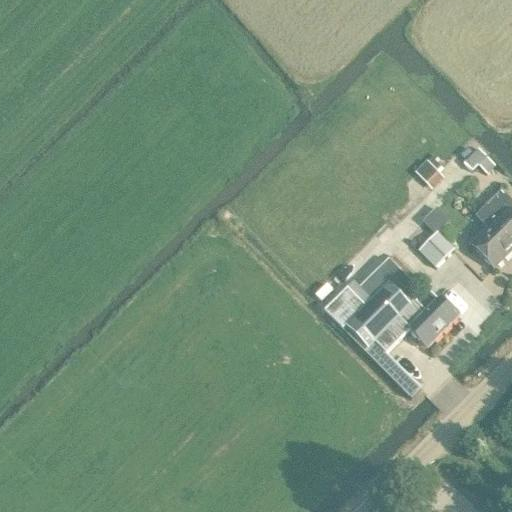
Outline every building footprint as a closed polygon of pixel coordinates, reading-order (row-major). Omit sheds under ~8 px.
[(475,154),(463,166),(472,174),(478,168),(481,171),(486,177),(494,169),(478,152),(475,154)] [(426,164),(415,176),(425,185),(436,173),(429,166),(426,164)] [(487,231),(470,248),(494,272),(511,254),(511,203),(501,193),(475,219),(487,231)] [(419,254),(436,270),(454,252),(438,236),(419,254)] [(426,317),(415,307),(418,304),(410,296),(417,290),(389,262),(360,291),(354,285),(334,305),(324,314),(411,403),(421,393),(386,358),(409,334),(426,351),(456,321),(439,304),(426,317)]
